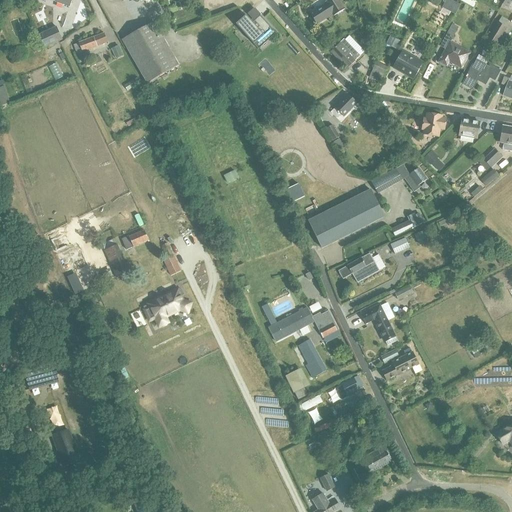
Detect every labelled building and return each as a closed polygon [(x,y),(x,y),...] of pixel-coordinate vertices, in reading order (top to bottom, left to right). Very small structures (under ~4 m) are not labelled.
[(326,4),(310,14),(317,25),(322,21),(333,15),(334,16),(345,10),(338,0),(327,0),(325,2),(326,4)] [(455,0),(445,0),(443,5),(455,12),(461,3),(455,0)] [(470,0),(460,0),(460,1),(473,9),(477,3),(470,0)] [(511,7),(511,0),(505,0),(503,4),(511,9),(511,7)] [(246,16),(236,25),(237,26),(239,24),(250,37),(248,38),(254,44),(265,34),(270,39),(276,34),(260,16),(252,23),(246,16)] [(497,22),(486,40),(496,46),(507,28),(506,27),(510,21),(502,17),(498,22),(497,22)] [(122,40),(147,84),(177,67),(153,23),(122,40)] [(449,62),(462,69),(470,54),(450,43),(458,29),(452,25),(440,47),(446,50),(439,62),(447,66),(449,62)] [(38,35),(44,48),(43,48),(46,54),(61,47),(59,42),(62,40),(57,27),(38,35)] [(73,44),(77,54),(108,43),(104,33),(73,44)] [(343,41),(332,51),(348,68),(355,61),(360,56),(351,46),(355,41),(350,35),(345,40),(344,39),(343,41)] [(119,45),(112,49),(117,59),(124,56),(119,45)] [(407,55),(408,54),(402,51),(393,68),(399,71),(399,72),(399,73),(400,71),(404,73),(403,75),(404,75),(405,74),(414,79),(423,64),(420,62),(421,61),(416,58),(415,59),(407,55)] [(473,65),(462,84),(470,89),(474,83),(476,80),(485,85),(490,78),(494,80),(495,81),(496,79),(500,71),(491,66),(490,67),(486,65),(488,60),(479,55),(473,65)] [(376,62),(370,77),(380,82),(387,67),(376,62)] [(129,91),(140,84),(136,77),(125,84),(129,91)] [(503,96),(511,99),(511,82),(509,82),(510,80),(504,77),(501,85),(507,87),(503,96)] [(334,107),(344,117),(357,103),(348,94),(334,107)] [(381,115),(388,123),(396,117),(389,108),(381,115)] [(423,135),(432,136),(439,137),(440,129),(444,130),(446,119),(442,118),(442,116),(427,114),(426,119),(424,119),(422,130),(424,130),(423,135)] [(459,136),(477,139),(480,123),(461,120),(459,136)] [(326,129),(334,140),(340,137),(332,125),(326,129)] [(511,128),(503,127),(500,143),(504,143),(503,150),(511,151),(511,128)] [(435,148),(428,153),(439,171),(447,167),(435,148)] [(484,160),(492,168),(503,157),(495,149),(484,160)] [(419,169),(409,175),(403,165),(372,183),(378,194),(405,179),(414,192),(421,188),(419,185),(426,180),(419,169)] [(485,174),(480,179),(486,186),(499,175),(494,169),(486,175),(485,174)] [(235,170),(224,175),(227,183),(238,178),(235,170)] [(290,188),(285,179),(280,182),(284,191),(285,190),(291,203),(305,197),(298,184),(290,188)] [(479,186),(471,194),(474,197),(482,190),(479,186)] [(308,221),(322,249),(384,217),(371,190),(308,221)] [(408,222),(391,230),(395,237),(419,226),(418,226),(424,223),(420,213),(414,216),(413,215),(407,218),(408,222)] [(123,236),(128,248),(148,239),(143,229),(129,236),(128,234),(123,236)] [(424,230),(415,235),(419,245),(429,241),(424,230)] [(405,239),(390,245),(394,255),(409,248),(405,239)] [(162,259),(170,275),(179,270),(165,242),(161,244),(167,257),(162,259)] [(104,250),(116,277),(131,270),(127,261),(124,263),(116,245),(104,250)] [(343,280),(352,274),(357,283),(379,271),(369,254),(347,266),(338,272),(343,280)] [(247,262),(236,268),(239,275),(251,270),(247,262)] [(72,275),(65,278),(73,296),(80,293),(72,275)] [(395,293),(398,300),(413,293),(410,286),(395,293)] [(149,305),(143,307),(145,310),(150,321),(155,318),(159,327),(161,326),(162,327),(166,325),(166,323),(168,322),(166,317),(180,310),(188,313),(191,304),(183,301),(178,290),(170,294),(169,293),(166,295),(165,296),(148,304),(149,305)] [(267,305),(262,307),(272,326),(268,327),(275,342),(299,330),(309,325),(314,323),(315,325),(321,339),(335,332),(334,329),(335,328),(328,313),(320,316),(320,315),(313,319),(308,308),(303,310),(302,308),(299,310),(300,312),(298,312),(277,323),(267,305)] [(379,307),(361,315),(366,324),(374,320),(385,342),(387,346),(396,342),(394,337),(379,307)] [(299,346),(308,365),(306,366),(312,378),(326,371),(310,340),(299,346)] [(394,366),(389,368),(382,372),(387,381),(419,365),(413,352),(412,353),(410,348),(404,351),(406,356),(392,363),(394,366)] [(381,358),(384,364),(399,356),(396,351),(381,358)] [(54,362),(25,368),(24,369),(29,389),(59,382),(54,362)] [(296,371),(285,376),(297,400),(308,395),(304,388),(309,385),(301,369),(296,371)] [(335,388),(340,399),(363,387),(358,377),(335,388)] [(300,405),(303,411),(325,401),(321,394),(300,405)] [(350,409),(352,415),(359,412),(371,405),(368,400),(356,406),(350,409)] [(48,408),(53,427),(65,424),(59,404),(48,408)] [(311,410),(317,422),(325,418),(319,406),(311,410)] [(267,418),(267,425),(290,426),(290,419),(267,418)] [(315,425),(317,432),(335,427),(333,420),(315,425)] [(511,425),(497,434),(502,443),(510,438),(511,441),(511,443),(511,444),(511,425)] [(52,435),(63,467),(78,461),(67,430),(52,435)] [(379,451),(378,450),(363,458),(366,463),(370,471),(395,457),(392,452),(389,446),(382,449),(379,451)] [(351,470),(358,485),(364,482),(357,467),(351,470)] [(320,478),(326,492),(335,487),(329,474),(320,478)] [(313,511),(333,511),(341,508),(334,497),(328,501),(323,492),(311,500),(317,510),(313,511)] [(137,511),(151,511),(145,497),(133,501),(137,511)]
